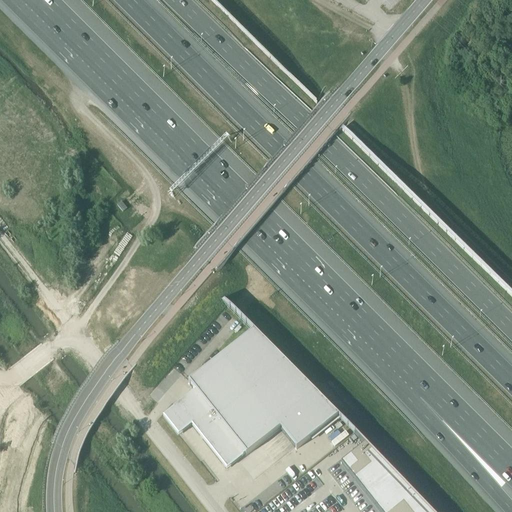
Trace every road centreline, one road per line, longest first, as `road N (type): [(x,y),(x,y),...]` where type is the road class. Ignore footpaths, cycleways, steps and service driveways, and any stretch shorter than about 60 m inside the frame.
road 1 (motorway): [(35,0),(429,390)]
road 2 (motorway): [(511,383),(123,0)]
road 3 (motorway): [(511,329),(175,0)]
road 4 (tertiary): [(203,256),(427,0)]
road 5 (tertiary): [(203,256),(88,396),(61,450),(54,511)]
road 6 (unclassified): [(215,511),(75,332)]
road 7 (motorway): [(429,390),(511,511)]
